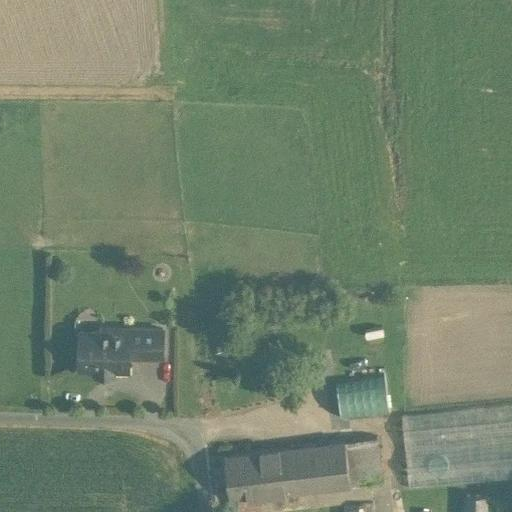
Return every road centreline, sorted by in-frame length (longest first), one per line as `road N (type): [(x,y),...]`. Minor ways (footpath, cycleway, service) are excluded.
road 1 (track): [(206,511),(198,429),(0,418)]
road 2 (track): [(198,429),(379,425),(392,440),(387,511)]
